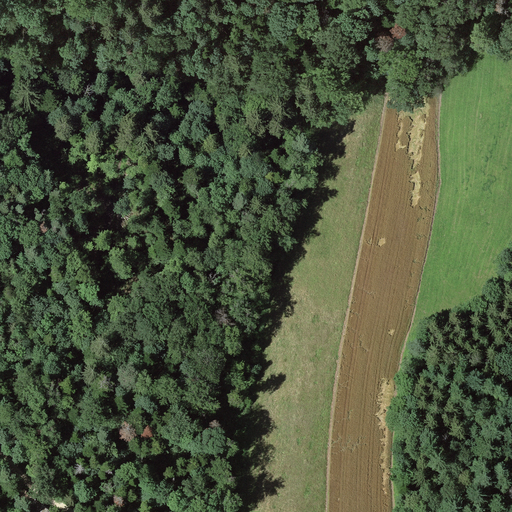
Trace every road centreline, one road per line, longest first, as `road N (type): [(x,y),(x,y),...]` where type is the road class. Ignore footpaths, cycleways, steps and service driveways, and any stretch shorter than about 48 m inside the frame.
road 1 (track): [(201,0),(186,55),(143,96),(122,154),(97,282),(95,368),(44,435),(5,458)]
road 2 (track): [(340,0),(223,52),(186,55)]
